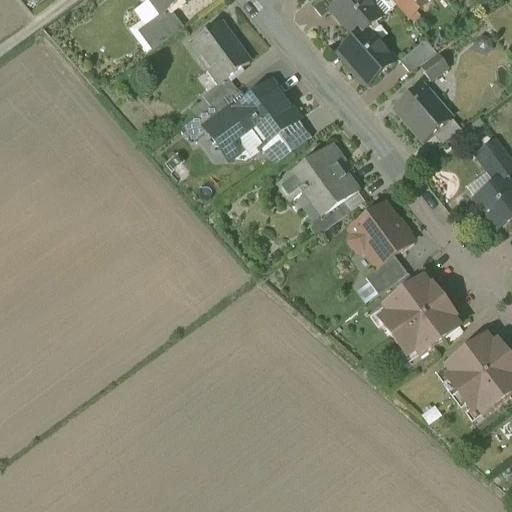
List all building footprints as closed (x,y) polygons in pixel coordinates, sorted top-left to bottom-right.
[(190,0),(189,0),(147,0),(163,19),(164,20),(171,15),(190,0)] [(340,0),(325,0),(313,11),(322,22),(331,14),(331,13),(343,3),(340,0)] [(345,0),(343,3),(331,13),(331,14),(332,14),(333,13),(342,23),(340,24),(356,43),(357,43),(368,34),(382,21),(364,0),(345,0)] [(387,0),(408,23),(433,0),(387,0)] [(164,20),(163,19),(146,32),(160,50),(184,32),(171,15),(164,20)] [(250,66),(221,27),(191,48),(209,72),(215,68),(225,82),(226,83),(228,82),(250,66)] [(394,65),(368,34),(357,43),(356,43),(340,57),(367,89),(394,65)] [(425,44),(400,65),(410,77),(437,58),(425,44)] [(441,61),(422,74),(430,85),(449,72),(441,61)] [(225,82),(201,99),(210,112),(224,102),(236,92),(228,82),(226,83),(225,82)] [(298,124),(271,86),(232,114),(234,115),(242,109),(256,128),(267,144),(258,151),(259,152),(275,140),(298,124)] [(422,90),(395,114),(425,148),(451,124),(422,90)] [(210,112),(197,121),(207,135),(234,115),(232,114),(224,102),(210,112)] [(234,115),(207,135),(220,154),(256,128),(242,109),(234,115)] [(298,124),(275,140),(288,158),(310,141),(298,124)] [(511,177),(511,165),(496,144),(475,160),(496,188),(504,182),(505,183),(511,177)] [(331,151),(278,189),(289,204),(299,197),(301,199),(305,196),(322,220),(341,206),(354,197),(335,172),(342,167),(331,151)] [(496,188),(475,204),(497,233),(511,221),(511,192),(505,183),(504,182),(496,188)] [(341,206),(322,220),(331,231),(349,217),(341,206)] [(385,210),(351,235),(353,237),(349,246),(358,258),(367,257),(377,271),(378,272),(394,260),(412,247),(385,210)] [(394,260),(378,272),(377,271),(364,281),(370,288),(377,298),(379,300),(408,279),(394,260)] [(430,291),(423,282),(384,311),(389,317),(379,324),(407,361),(416,354),(420,360),(459,331),(453,323),(455,321),(432,290),(430,291)] [(370,288),(358,296),(365,307),(377,298),(370,288)] [(486,341),(447,371),(453,379),(447,383),(471,416),(477,411),(483,419),(511,397),(511,365),(498,347),(493,350),(486,341)]
